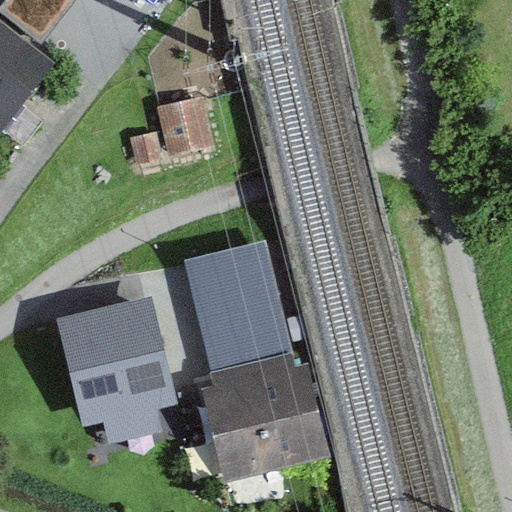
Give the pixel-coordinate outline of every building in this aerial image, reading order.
[(0,0),(0,132),(54,63),(0,21),(0,0)] [(49,32),(72,0),(6,0),(6,2),(49,32)] [(160,100),(172,153),(221,141),(209,89),(160,100)] [(266,240),(184,260),(211,368),(292,349),(266,240)] [(177,404),(151,297),(57,319),(83,427),(103,422),(108,444),(163,430),(158,408),(177,404)] [(211,373),(214,385),(200,389),(224,484),(331,456),(307,363),(294,366),(290,352),(211,373)]
